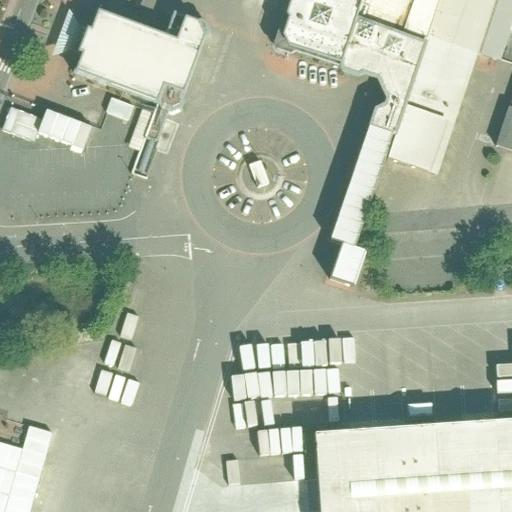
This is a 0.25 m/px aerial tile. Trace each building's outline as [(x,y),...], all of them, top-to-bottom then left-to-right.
[(272,0),(253,56),(365,86),(375,106),(362,115),(322,243),(345,251),(374,165),(432,186),(474,61),(511,74),(511,81),(489,154),(511,160),(511,6),(494,0),(272,0)] [(155,44),(78,17),(72,36),(68,34),(64,45),(58,60),(63,62),(56,81),(107,99),(132,107),(138,110),(144,93),(163,100),(183,43),(177,29),(162,24),(155,44)] [(126,126),(132,107),(107,99),(101,119),(126,126)] [(41,120),(9,108),(0,133),(32,144),(41,120)] [(249,169),(255,189),(264,186),(258,166),(249,169)] [(427,416),(423,339),(398,340),(403,417),(427,416)] [(511,339),(489,340),(493,412),(511,410),(511,339)] [(511,511),(511,430),(296,448),(300,511),(511,511)] [(0,511),(9,511),(13,502),(0,497),(0,511)]
